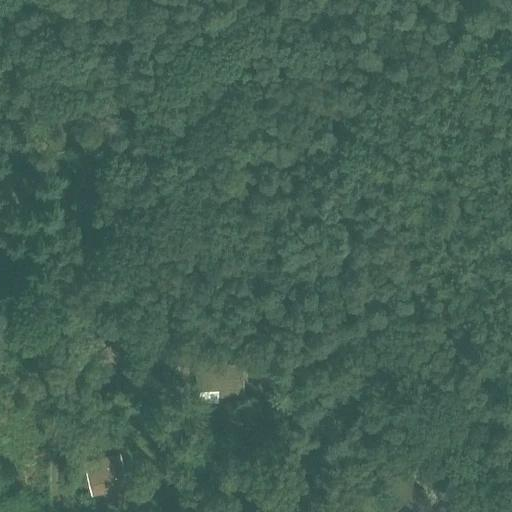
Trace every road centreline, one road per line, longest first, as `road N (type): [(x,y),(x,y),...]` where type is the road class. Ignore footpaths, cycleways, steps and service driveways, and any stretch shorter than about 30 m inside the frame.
road 1 (track): [(317,511),(289,152),(268,0)]
road 2 (track): [(0,332),(35,319),(58,334),(71,411),(53,473),(58,511)]
